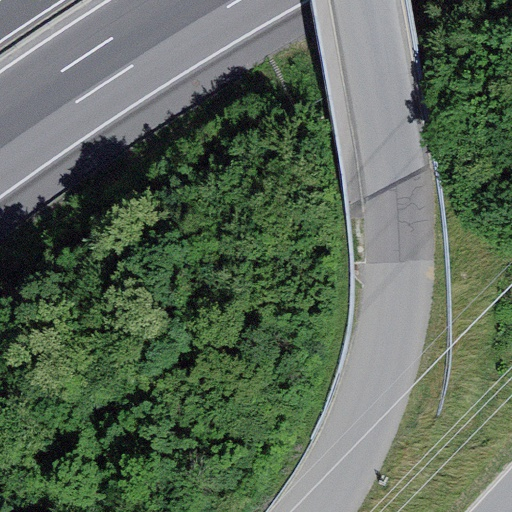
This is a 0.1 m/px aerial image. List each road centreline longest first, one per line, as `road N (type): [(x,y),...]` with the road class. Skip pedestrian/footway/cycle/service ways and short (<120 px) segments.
road 1 (unclassified): [(311,511),(383,375),(404,282),(362,0)]
road 2 (motorway): [(0,138),(212,0)]
